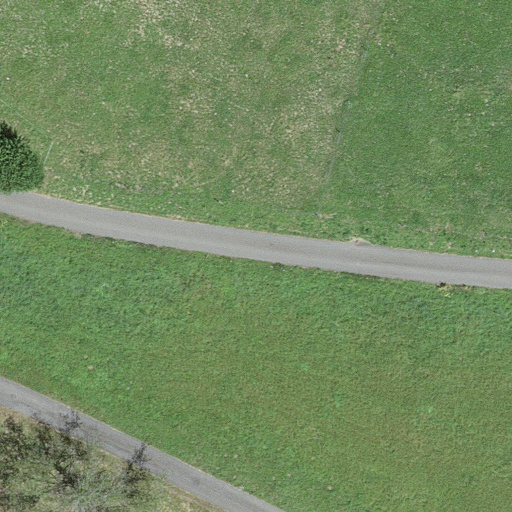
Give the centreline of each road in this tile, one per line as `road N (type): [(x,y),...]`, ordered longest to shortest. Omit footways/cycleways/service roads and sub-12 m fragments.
road 1 (residential): [(511,267),(352,256),(0,197)]
road 2 (residential): [(0,391),(259,511)]
